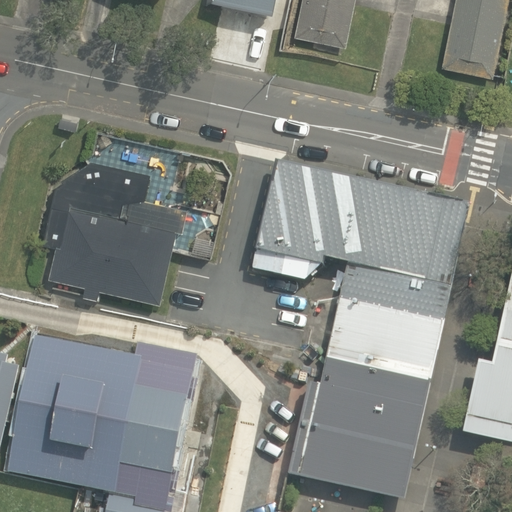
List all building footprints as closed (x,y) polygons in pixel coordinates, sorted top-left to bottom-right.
[(277,0),(218,0),(275,11),(277,0)] [(348,48),(357,0),(302,0),(295,37),(348,48)] [(456,0),(443,66),(495,77),(510,0),(456,0)] [(342,301),(447,323),(472,210),(473,205),(277,160),(275,167),(251,269),(308,283),(322,270),(325,266),(326,260),(350,265),(342,301)] [(130,219),(179,230),(184,231),(188,209),(146,200),(152,173),(94,161),(81,167),(83,171),(76,188),(71,186),(54,197),(46,234),(53,235),(51,245),(58,247),(64,246),(70,209),(129,222),(130,219)] [(102,289),(163,303),(175,250),(179,230),(130,219),(129,222),(70,209),(64,246),(58,247),(50,279),(86,287),(85,294),(100,298),(102,289)] [(511,294),(495,368),(483,365),(466,433),(511,443),(511,294)] [(293,475),(407,501),(447,323),(342,301),(323,386),(311,383),(290,474),(293,475)] [(136,357),(37,337),(8,473),(81,488),(111,494),(107,511),(173,511),(183,463),(177,462),(179,449),(184,451),(192,417),(187,416),(190,403),(195,404),(200,380),(195,379),(199,356),(139,344),(136,357)]
